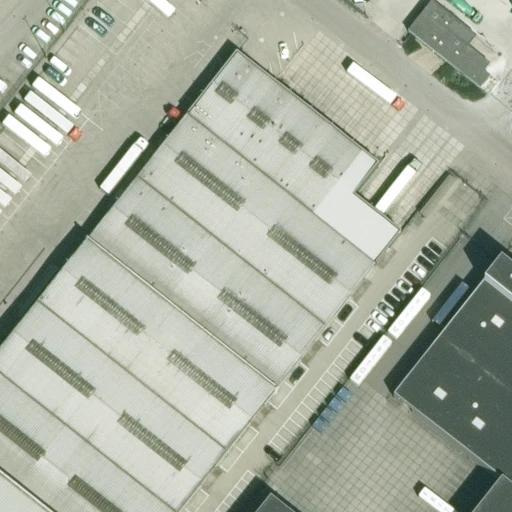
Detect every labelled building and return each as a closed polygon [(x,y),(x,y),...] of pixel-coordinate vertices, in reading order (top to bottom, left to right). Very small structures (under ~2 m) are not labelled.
[(483,73),(488,66),(467,49),(475,39),(431,4),(407,34),(448,66),(480,91),(489,78),(483,73)] [(218,144),(267,81),(236,56),(186,119),(218,144)] [(249,168),(299,105),(267,81),(218,144),(249,168)] [(280,193),(330,130),(299,105),(249,168),(280,193)] [(280,193),(249,168),(218,144),(186,119),(136,182),(230,256),(280,193)] [(311,218),(361,155),(330,130),(280,193),(311,218)] [(368,210),(353,198),(377,168),(361,155),(311,218),(342,243),(368,210)] [(230,256),(136,182),(87,243),(86,242),(85,243),(181,319),(230,256)] [(342,243),(311,218),(280,193),(230,256),(324,331),(374,268),(342,243)] [(374,268),(399,234),(368,209),(368,210),(342,243),(374,268)] [(181,319),(85,243),(85,244),(86,245),(37,307),(131,381),(180,319),(181,319)] [(324,331),(230,256),(181,319),(180,319),(276,394),(277,393),(275,392),(324,331)] [(511,511),(511,275),(498,265),(494,270),(495,270),(393,399),(500,484),(478,511),(282,511),(269,502),(261,511),(511,511)] [(131,381),(37,307),(0,353),(0,379),(81,444),(131,381)] [(276,394),(180,319),(131,381),(225,456),(274,394),(275,395),(276,394)] [(81,444),(0,379),(0,482),(31,507),(81,444)] [(180,511),(225,456),(131,381),(81,444),(167,511),(180,511)] [(167,511),(81,444),(31,507),(37,511),(167,511)] [(0,511),(37,511),(31,507),(0,482),(0,511)]
